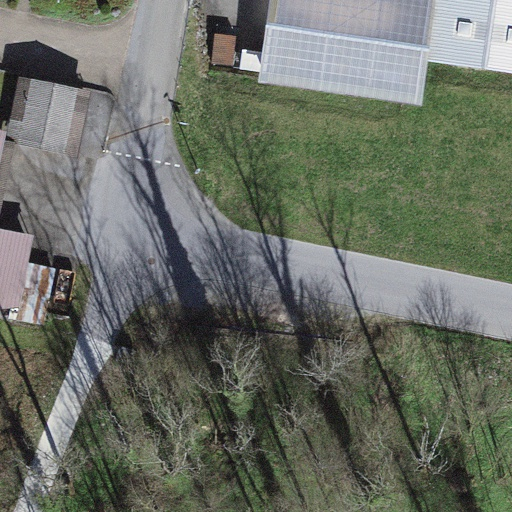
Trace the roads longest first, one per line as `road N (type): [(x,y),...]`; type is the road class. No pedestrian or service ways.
road 1 (residential): [(511,313),(123,240)]
road 2 (track): [(123,240),(79,390),(31,511)]
road 3 (residential): [(147,62),(123,240)]
road 4 (residential): [(0,34),(147,62)]
